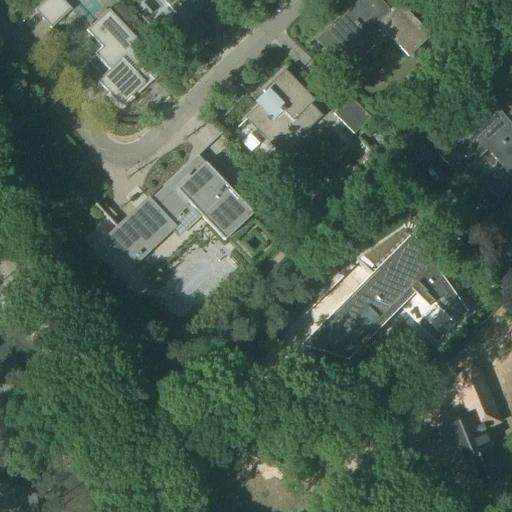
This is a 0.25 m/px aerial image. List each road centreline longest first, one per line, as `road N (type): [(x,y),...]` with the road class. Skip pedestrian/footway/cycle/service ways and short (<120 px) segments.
road 1 (residential): [(0,39),(109,160),(131,164),(311,0)]
road 2 (residential): [(354,511),(361,493),(341,404),(297,380),(224,388),(177,424),(137,472)]
road 3 (residential): [(0,224),(137,472)]
